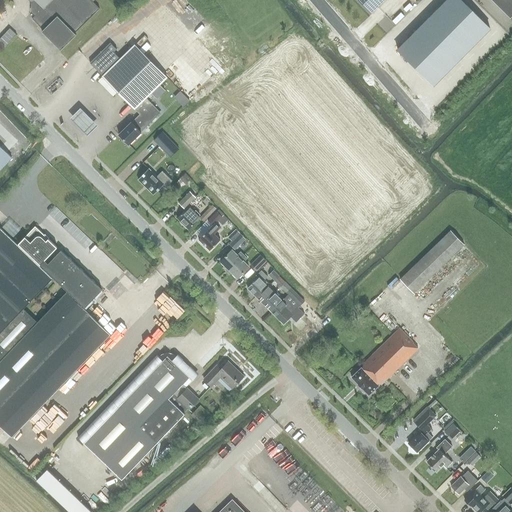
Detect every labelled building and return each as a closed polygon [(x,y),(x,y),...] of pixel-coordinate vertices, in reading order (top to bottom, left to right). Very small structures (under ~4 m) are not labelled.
[(94,0),(34,0),(32,3),(32,11),(35,15),(32,18),(42,29),(41,31),(60,50),(75,34),(74,33),(99,8),(92,2),(94,0)] [(358,0),(372,14),(386,0),(358,0)] [(466,0),(447,0),(400,48),(436,83),(493,26),(466,0)] [(511,0),(492,0),(510,17),(511,15),(511,0)] [(140,115),(149,124),(160,113),(146,98),(151,93),(156,99),(165,90),(160,85),(167,78),(134,44),(120,58),(114,52),(116,49),(110,43),(90,62),(102,76),(140,115)] [(199,74),(182,57),(174,64),(182,72),(186,67),(196,77),(199,74)] [(180,76),(172,67),(165,74),(174,83),(180,76)] [(90,139),(99,129),(82,113),(72,123),(90,139)] [(140,132),(149,124),(140,115),(132,123),(131,122),(119,134),(128,144),(141,132),(140,132)] [(165,133),(155,142),(173,160),(182,151),(165,133)] [(0,168),(10,158),(0,148),(0,168)] [(161,148),(152,156),(163,168),(172,159),(161,148)] [(148,168),(137,179),(153,194),(164,184),(148,168)] [(190,179),(185,174),(180,179),(185,184),(190,179)] [(185,210),(177,218),(188,229),(200,218),(200,217),(187,205),(195,197),(190,192),(178,203),(185,210)] [(210,215),(217,208),(216,206),(215,207),(212,205),(200,217),(200,218),(203,221),(210,215)] [(222,216),(217,211),(208,221),(213,226),(209,229),(198,239),(210,250),(220,240),(214,234),(219,228),(215,223),(222,216)] [(218,221),(223,225),(228,219),(224,215),(218,221)] [(30,257),(0,228),(0,425),(12,437),(110,334),(84,309),(102,290),(61,251),(43,269),(32,259),(33,258),(40,265),(57,247),(35,226),(18,244),(31,256),(30,257)] [(240,233),(236,229),(228,237),(232,241),(240,233)] [(464,244),(451,231),(400,279),(413,293),(464,244)] [(235,249),(245,239),(240,233),(230,244),(235,249)] [(220,261),(229,270),(244,255),(240,251),(237,255),(232,250),(220,261)] [(244,255),(229,270),(237,278),(249,267),(244,262),(247,258),(244,255)] [(257,269),(266,260),(261,256),(253,264),(257,269)] [(274,281),(279,276),(273,270),(269,275),(274,281)] [(247,288),(255,296),(266,284),(267,285),(268,283),(265,280),(268,277),(261,271),(253,279),(255,280),(247,288)] [(280,287),(285,282),(279,276),(274,281),(280,287)] [(286,293),(291,288),(285,282),(280,287),(286,293)] [(274,292),(267,285),(266,284),(255,296),(263,304),(274,292)] [(304,301),(291,288),(286,293),(300,306),(304,301)] [(390,292),(385,288),(377,297),(381,301),(390,292)] [(263,304),(271,311),(282,300),(274,292),(263,304)] [(282,300),(271,311),(283,324),(290,317),(296,322),(304,314),(298,307),(295,310),(284,298),(282,300)] [(362,365),(363,366),(380,383),(381,384),(418,349),(413,343),(399,329),(362,365)] [(163,360),(157,355),(112,401),(78,437),(122,479),(156,443),(185,414),(183,412),(187,408),(189,409),(199,399),(187,388),(185,387),(198,374),(177,355),(176,356),(172,360),(167,355),(163,360)] [(244,376),(228,361),(221,369),(217,365),(204,379),(211,386),(220,377),(232,388),(244,376)] [(368,395),(380,383),(363,366),(351,377),(358,384),(361,388),(362,388),(368,395)] [(208,413),(200,405),(193,413),(201,421),(208,413)] [(432,437),(428,433),(432,429),(427,424),(436,415),(429,408),(415,422),(422,429),(419,431),(419,432),(408,443),(417,452),(432,437)] [(460,431),(453,423),(444,432),(451,439),(460,431)] [(452,446),(445,439),(436,447),(438,450),(426,461),(432,467),(431,468),(434,471),(435,470),(436,471),(442,465),(446,468),(452,462),(444,454),(452,446)] [(470,446),(465,452),(469,457),(475,451),(470,446)] [(472,466),(480,457),(476,452),(467,461),(472,466)] [(47,469),(36,481),(69,511),(90,511),(92,511),(47,469)] [(467,491),(478,481),(468,471),(461,477),(461,476),(451,486),(459,494),(464,489),(467,491)] [(488,471),(481,478),(486,484),(494,476),(488,471)] [(498,500),(490,491),(483,498),(480,495),(485,490),(480,485),(465,500),(470,506),(471,505),(477,511),(480,511),(485,507),(488,510),(498,500)] [(493,511),(491,511),(511,511),(507,507),(510,503),(511,504),(511,502),(511,490),(510,488),(502,495),(504,497),(492,509),(493,511)] [(244,511),(232,500),(219,511),(244,511)]
